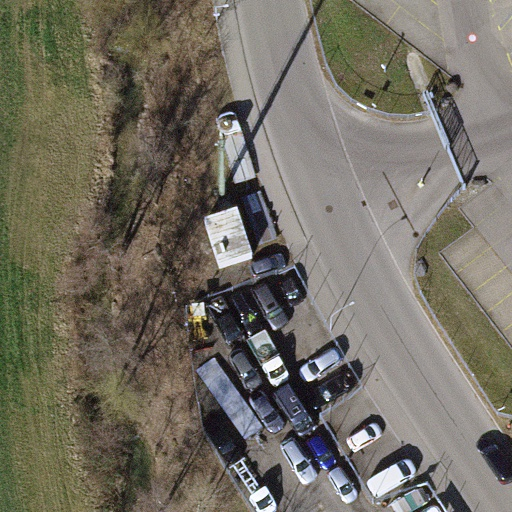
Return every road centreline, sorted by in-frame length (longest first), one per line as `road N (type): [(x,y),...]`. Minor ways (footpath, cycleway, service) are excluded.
road 1 (tertiary): [(275,0),(326,191),(389,320),(511,510)]
road 2 (unknown): [(326,191),(511,121)]
